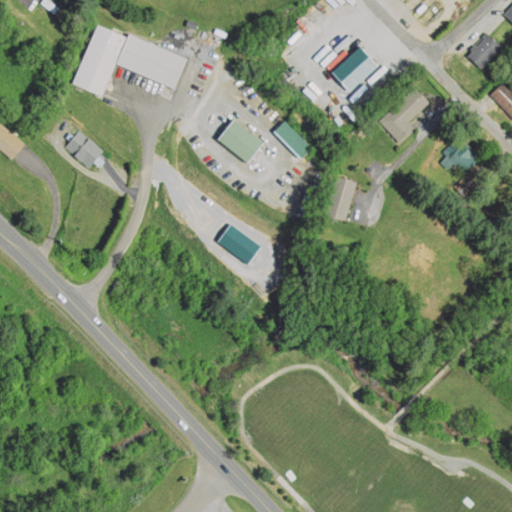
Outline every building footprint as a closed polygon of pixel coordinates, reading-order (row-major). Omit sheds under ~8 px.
[(99,22),(72,81),(100,94),(116,59),(127,34),(99,22)] [(116,59),(173,85),(186,56),(128,31),(127,34),(116,59)] [(489,32),(468,52),(480,65),(501,45),(489,32)] [(490,91),(511,113),(511,86),(504,78),(490,91)] [(415,85),(377,119),(398,142),(414,128),(407,120),(429,101),(415,85)] [(217,136),(247,160),(261,141),(231,118),(217,136)] [(0,146),(11,156),(23,142),(0,122),(0,146)] [(303,160),(314,150),(286,122),(275,132),(303,160)] [(65,142),(89,164),(102,150),(78,128),(65,142)] [(457,135),(479,155),(465,170),(443,150),(457,135)] [(337,173),(324,212),(345,219),(358,180),(337,173)]
